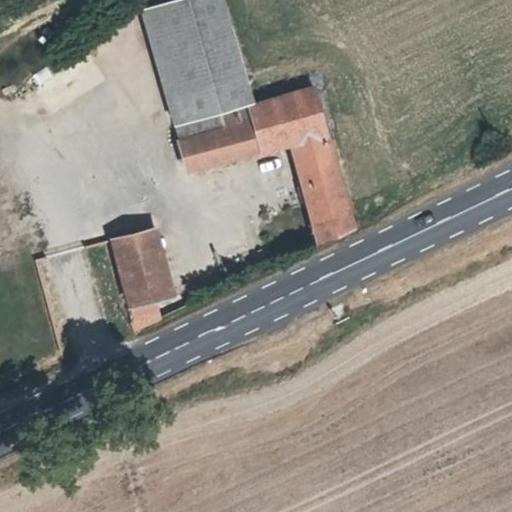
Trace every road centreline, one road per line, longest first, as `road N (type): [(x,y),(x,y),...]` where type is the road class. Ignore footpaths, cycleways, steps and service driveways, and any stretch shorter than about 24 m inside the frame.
road 1 (primary): [(511,189),(115,377)]
road 2 (unclassified): [(115,377),(0,122)]
road 3 (primary): [(115,377),(0,431)]
